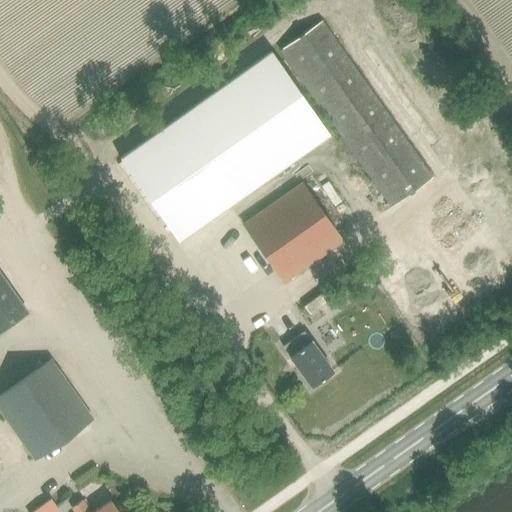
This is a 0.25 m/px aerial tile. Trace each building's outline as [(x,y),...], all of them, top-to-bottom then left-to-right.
[(391,207),(431,179),(320,21),(280,50),(391,207)] [(272,55),(121,161),(179,244),(331,138),(272,55)] [(326,153),(316,158),(328,180),(338,174),(326,153)] [(283,283),(341,241),(300,184),(242,225),(283,283)] [(344,199),(335,202),(343,223),(352,219),(344,199)] [(0,332),(27,314),(0,274),(0,332)] [(310,387),(331,371),(310,342),(305,345),(298,335),(282,346),(289,357),(310,387)] [(0,412),(33,460),(91,419),(50,361),(0,396),(0,412)] [(117,511),(109,501),(93,511),(89,511),(81,501),(70,509),(72,511),(117,511)]
